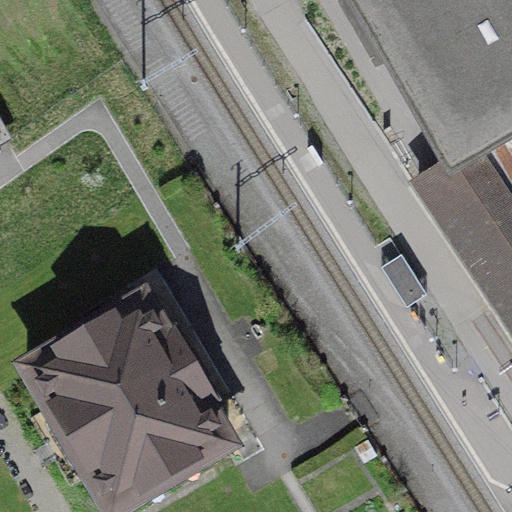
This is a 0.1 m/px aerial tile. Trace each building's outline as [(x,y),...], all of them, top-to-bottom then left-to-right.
[(511,0),(358,0),(429,141),(449,181),(482,162),(511,145),(511,0)] [(511,145),(482,162),(511,206),(511,145)] [(449,181),(417,201),(511,348),(511,206),(482,162),(449,181)] [(407,306),(428,293),(402,253),(381,266),(407,306)] [(153,298),(22,374),(101,511),(151,511),(245,458),(153,298)]
